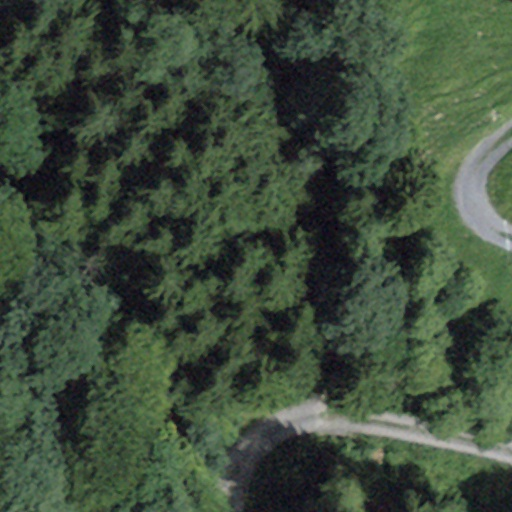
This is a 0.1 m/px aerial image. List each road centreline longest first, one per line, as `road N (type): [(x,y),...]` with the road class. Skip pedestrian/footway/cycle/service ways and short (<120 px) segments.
road 1 (track): [(511,450),(360,414),(304,412),(267,430),(245,468),(244,511)]
road 2 (track): [(511,136),(472,174),(466,193),(486,223),(511,237)]
